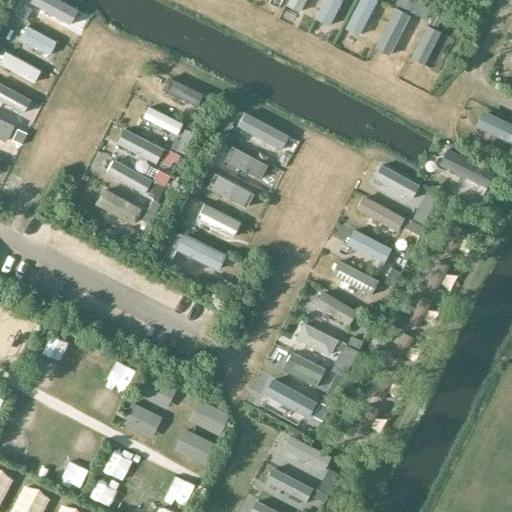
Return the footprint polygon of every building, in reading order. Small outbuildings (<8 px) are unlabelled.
[(340,0),(321,0),(313,16),(328,24),(340,0)] [(375,0),(358,0),(343,28),(357,36),(375,0)] [(69,16),(40,2),(35,12),(64,27),(69,16)] [(403,12),(391,6),(373,42),(385,47),(403,12)] [(56,41),(26,26),(19,39),(49,54),(56,41)] [(443,34),(427,26),(411,57),(427,65),(443,34)] [(41,70),(4,51),(0,58),(0,65),(33,83),(41,70)] [(205,95),(169,78),(163,90),(199,107),(205,95)] [(27,98),(0,84),(0,98),(21,109),(27,98)] [(182,123),(147,106),(142,117),(176,135),(182,123)] [(283,135),(249,118),(243,130),(276,148),(283,135)] [(13,126),(0,119),(0,138),(6,141),(13,126)] [(166,152),(133,135),(127,147),(159,164),(166,152)] [(267,164),(230,146),(223,160),(260,178),(267,164)] [(150,182),(119,166),(113,177),(144,194),(150,182)] [(419,184),(387,167),(380,180),(412,197),(419,184)] [(253,193),(217,174),(209,189),(245,208),(253,193)] [(141,209),(103,188),(95,203),(133,223),(141,209)] [(404,219),(369,201),(363,212),(398,231),(404,219)] [(239,222),(202,203),(194,219),(232,237),(239,222)] [(390,247),(353,229),(345,244),(383,262),(390,247)] [(225,253),(183,232),(174,250),(216,271),(225,253)] [(378,281),(337,259),(329,275),(370,296),(378,281)] [(357,311),(322,291),(314,306),(349,325),(357,311)] [(337,340),(304,323),(296,338),(330,355),(337,340)] [(324,369),(291,352),(282,370),(315,387),(324,369)] [(311,399),(275,380),(267,395),(304,413),(311,399)] [(225,413),(199,401),(190,419),(216,432),(225,413)] [(160,417),(133,403),(123,422),(150,436),(160,417)] [(214,443),(183,428),(173,449),(204,464),(214,443)] [(330,458),(288,437),(282,449),(324,470),(330,458)] [(305,501),(311,487),(271,467),(265,481),(305,501)] [(278,511),(254,501),(248,511),(278,511)]
